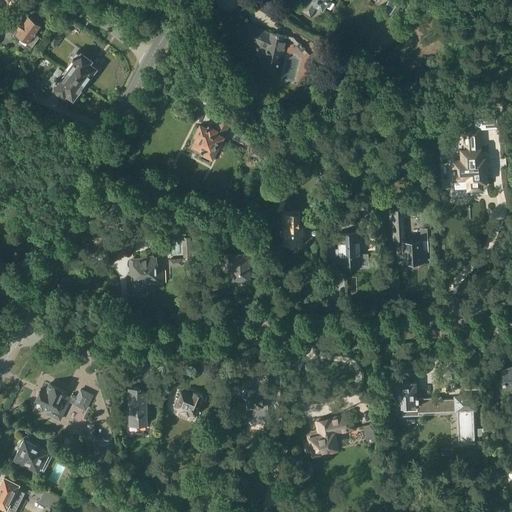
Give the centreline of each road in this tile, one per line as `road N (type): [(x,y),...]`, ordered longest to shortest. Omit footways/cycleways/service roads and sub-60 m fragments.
road 1 (residential): [(23,340),(511,322)]
road 2 (secondary): [(147,60),(7,341)]
